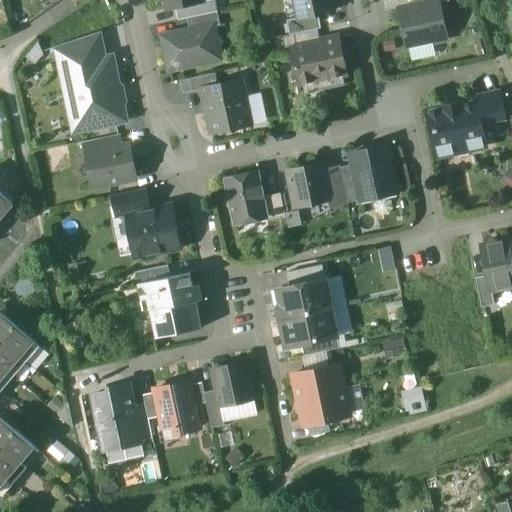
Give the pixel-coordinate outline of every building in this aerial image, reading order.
[(165,0),(167,10),(176,8),(202,3),(201,0),(165,0)] [(213,0),(202,3),(176,8),(178,20),(187,18),(217,12),(214,0),(213,0)] [(331,0),(294,0),(298,18),(299,19),(318,15),(334,11),(331,0)] [(425,4),(399,10),(407,47),(418,45),(418,47),(430,44),(429,42),(447,39),(439,3),(439,1),(425,4)] [(217,12),(187,18),(190,30),(213,25),(214,27),(220,26),(217,12)] [(318,15),(299,19),(298,18),(287,21),(290,35),(317,29),(321,29),(318,15)] [(190,30),(161,36),(169,71),(221,60),(214,27),(213,25),(190,30)] [(290,35),(282,37),(284,49),(290,47),(320,41),(317,29),(290,35)] [(99,33),(56,47),(60,69),(104,58),(99,33)] [(320,41),(290,47),(298,85),(327,79),(329,89),(344,85),(342,76),(347,75),(339,37),(320,41)] [(104,58),(60,69),(68,105),(79,102),(83,119),(97,116),(99,127),(126,121),(112,57),(105,58),(104,58)] [(214,74),(180,81),(183,94),(203,89),(203,88),(217,85),(214,74)] [(217,85),(203,88),(203,89),(212,133),(250,125),(240,81),(217,85)] [(500,93),(473,99),(474,102),(476,101),(481,127),(506,121),(500,93)] [(460,101),(443,105),(443,108),(428,111),(438,156),(485,146),(481,127),(476,101),(474,102),(461,104),(460,101)] [(119,135),(83,142),(86,154),(121,147),(119,135)] [(387,145),(350,153),(353,165),(360,197),(361,196),(396,189),(392,167),(393,166),(390,151),(388,152),(387,145)] [(121,147),(86,154),(93,187),(136,178),(132,160),(128,160),(125,146),(121,147)] [(323,164),(288,171),(295,206),(329,199),(331,199),(325,171),(323,164)] [(353,165),(340,168),(348,203),(362,200),(361,196),(360,197),(353,165)] [(340,168),(325,171),(331,199),(329,199),(330,206),(348,203),(340,168)] [(501,182),(511,187),(511,172),(507,170),(501,182)] [(258,173),(226,180),(229,195),(227,198),(229,206),(232,208),(235,224),(266,217),(267,217),(263,197),(258,173)] [(146,188),(111,196),(116,219),(128,216),(128,215),(151,210),(146,188)] [(0,216),(12,203),(0,193),(0,216)] [(280,194),(263,197),(267,217),(266,217),(267,220),(285,216),(280,194)] [(151,210),(128,215),(128,216),(136,257),(140,256),(146,260),(154,258),(158,253),(180,248),(171,205),(151,210)] [(511,257),(508,240),(481,246),(487,276),(491,291),(492,291),(511,286),(511,257)] [(379,251),(384,273),(396,270),(391,248),(379,251)] [(322,265),(287,273),(290,287),(325,280),(322,265)] [(168,266),(136,272),(138,284),(170,277),(168,266)] [(170,277),(138,284),(141,300),(147,298),(150,310),(197,300),(197,301),(199,300),(197,293),(193,294),(192,287),(193,287),(190,273),(170,277)] [(487,276),(476,278),(482,307),(495,305),(492,291),(491,291),(487,276)] [(290,287),(278,290),(281,303),(279,309),(281,320),(332,309),(325,280),(290,287)] [(197,300),(150,310),(156,338),(203,328),(197,301),(197,300)] [(332,309),(281,320),(283,329),(287,334),(290,347),(302,344),(337,336),(332,309)] [(32,340),(0,313),(0,339),(19,355),(32,340)] [(337,336),(302,344),(305,356),(340,348),(337,336)] [(19,355),(0,339),(0,365),(6,371),(13,377),(26,362),(19,355)] [(32,340),(19,355),(26,362),(39,347),(32,340)] [(403,340),(384,345),(387,359),(407,354),(403,340)] [(246,361),(212,369),(217,390),(223,421),(257,414),(254,399),(246,361)] [(331,367),(292,375),(297,398),(336,389),(331,367)] [(6,371),(0,377),(0,392),(13,377),(6,371)] [(180,387),(172,389),(171,386),(154,389),(155,393),(160,417),(162,428),(175,425),(176,433),(199,429),(194,405),(190,385),(189,382),(180,384),(180,387)] [(202,383),(190,385),(194,405),(206,403),(204,393),(202,383)] [(128,384),(109,389),(109,392),(92,395),(104,451),(141,443),(140,439),(135,416),(128,384)] [(336,389),(297,398),(303,426),(350,416),(344,388),(336,389)] [(404,394),(408,411),(425,406),(421,389),(404,394)] [(217,390),(204,393),(206,403),(212,428),(224,425),(223,421),(217,390)] [(155,393),(143,395),(147,413),(148,419),(160,417),(155,393)] [(147,413),(135,416),(140,439),(152,437),(148,419),(147,413)] [(32,446),(0,418),(0,444),(19,460),(32,446)] [(68,451),(58,442),(49,452),(60,461),(68,451)] [(19,460),(0,444),(0,470),(6,476),(19,460)]
